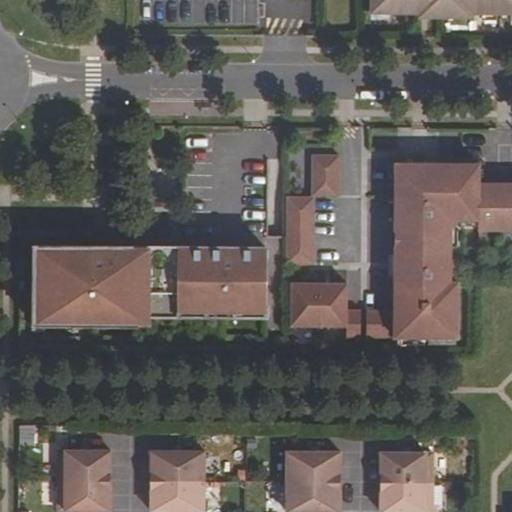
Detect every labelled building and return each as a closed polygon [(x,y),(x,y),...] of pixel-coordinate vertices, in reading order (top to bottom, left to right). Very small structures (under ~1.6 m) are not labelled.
[(380,8),(379,13),(418,14),(419,18),(470,18),(470,15),(511,15),(511,0),(369,0),(370,8),(380,8)] [(511,184),(479,184),(479,163),(424,164),(424,155),(395,155),(394,310),(345,310),(346,283),(291,283),(290,325),(345,325),(345,336),(457,337),(457,282),(450,281),(450,227),(461,219),(480,219),(479,229),(511,229),(511,184)] [(312,155),(312,195),(339,195),(339,155),(312,155)] [(287,263),(313,262),(313,197),(287,197),(287,263)] [(247,317),(247,310),(264,310),(264,307),(267,307),(267,249),(223,248),(224,246),(35,245),(35,275),(34,275),(34,326),(138,325),(138,316),(247,317)] [(58,480),(110,481),(110,451),(96,451),(73,450),(58,450),(58,480)] [(203,452),(188,452),(165,451),(151,451),(150,481),(203,481),(203,452)] [(341,452),(326,452),(303,452),(288,452),(288,482),(340,482),(341,452)] [(433,453),(380,453),(380,483),(433,483),(433,453)] [(95,511),(110,511),(110,481),(58,480),(58,510),(72,510),(95,511)] [(203,481),(150,481),(150,511),(165,511),(187,511),(203,511),(203,481)] [(288,511),(303,511),(326,511),(330,511),(339,511),(340,482),(288,482),(288,511)] [(432,511),(433,483),(380,483),(380,511),(432,511)]
